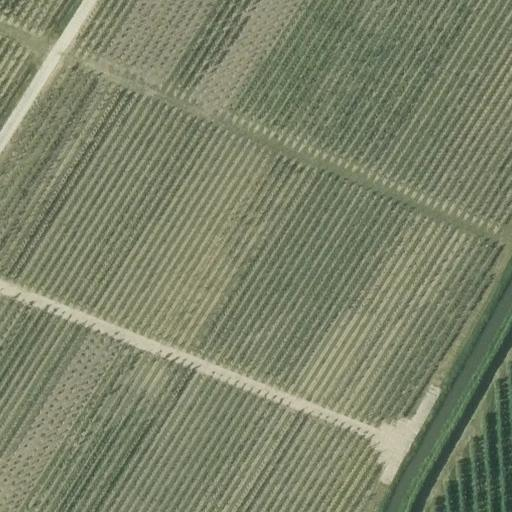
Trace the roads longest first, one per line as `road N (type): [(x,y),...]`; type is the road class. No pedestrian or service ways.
road 1 (track): [(402,443),(0,285)]
road 2 (track): [(371,511),(511,243)]
road 3 (track): [(0,141),(88,0)]
